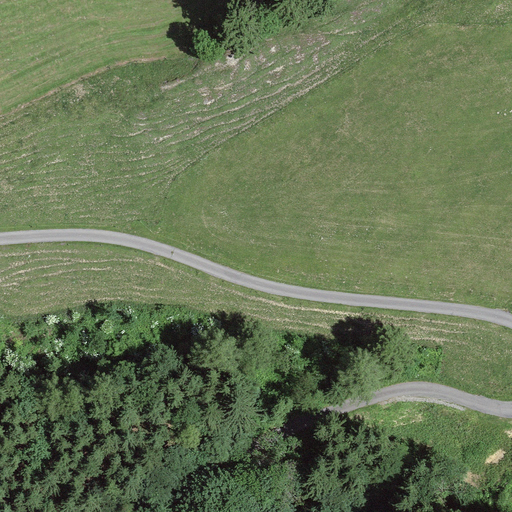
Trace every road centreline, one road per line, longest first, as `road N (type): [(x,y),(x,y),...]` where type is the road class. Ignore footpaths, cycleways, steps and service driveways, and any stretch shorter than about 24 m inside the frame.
road 1 (unclassified): [(0,239),(133,241),(248,284),(389,306)]
road 2 (unclassified): [(144,511),(268,440),(392,395),(440,395),(511,411)]
road 3 (unclassified): [(511,321),(389,306)]
